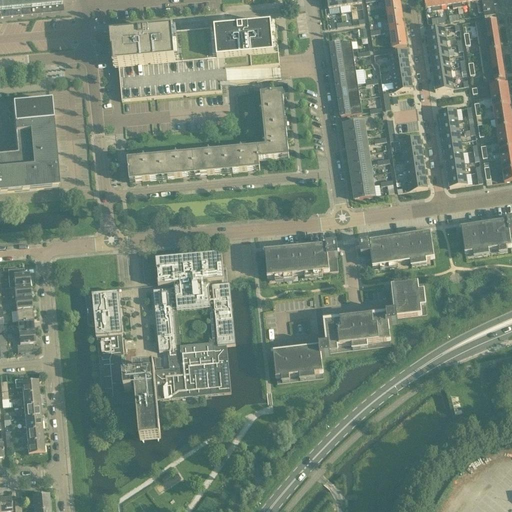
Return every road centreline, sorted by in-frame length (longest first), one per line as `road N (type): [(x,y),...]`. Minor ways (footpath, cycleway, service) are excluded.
road 1 (primary): [(268,511),(382,395),(508,323)]
road 2 (residential): [(287,511),(326,465),(401,401),(446,375),(511,360)]
road 3 (residential): [(109,248),(342,222)]
road 4 (residential): [(103,198),(336,177)]
road 5 (residential): [(336,177),(310,0)]
road 6 (residential): [(103,198),(88,55)]
road 7 (residential): [(413,511),(442,461),(473,441),(511,435)]
road 8 (residential): [(342,222),(355,312),(314,316)]
